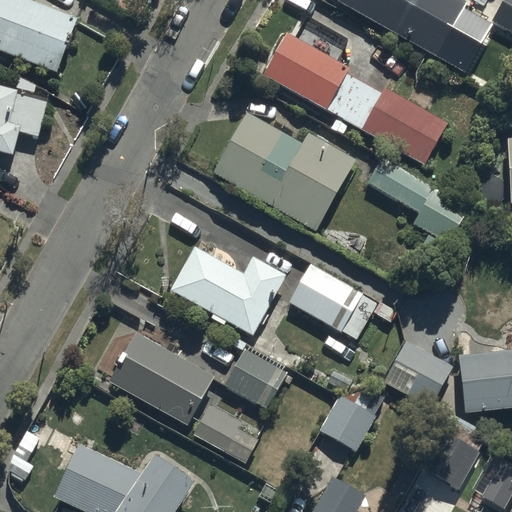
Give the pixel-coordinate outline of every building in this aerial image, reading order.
[(70,23),(14,0),(0,0),(0,47),(50,69),(70,23)] [(339,0),(466,72),(493,25),(463,8),(466,3),(461,0),(339,0)] [(511,0),(498,24),(511,32),(511,0)] [(289,41),(267,80),(426,169),(448,129),(384,94),(380,101),(347,83),(351,75),(289,41)] [(0,157),(15,161),(22,137),(37,141),(47,108),(0,94),(0,157)] [(304,153),(253,124),(221,181),(317,235),(354,170),(309,144),(304,153)] [(433,191),(386,165),(372,191),(422,220),(416,230),(450,250),(470,216),(431,194),(433,191)] [(245,282),(201,256),(177,297),(254,340),(285,285),(254,267),(245,282)] [(358,297),(314,274),(294,310),(355,343),(372,313),(354,304),(358,297)] [(213,388),(137,345),(111,390),(187,432),(213,388)] [(449,375),(407,352),(389,383),(431,407),(449,375)] [(286,379),(245,356),(228,385),(269,408),(286,379)] [(511,360),(462,366),(468,419),(511,414),(511,360)] [(344,406),(326,438),(355,455),(373,423),(344,406)] [(259,442),(210,415),(194,442),(243,469),(259,442)] [(450,443),(430,477),(459,494),(479,460),(450,443)] [(163,461),(146,484),(88,455),(64,504),(80,511),(182,511),(200,488),(163,461)] [(502,511),(511,494),(511,466),(501,461),(480,500),(502,511)] [(363,511),(367,506),(334,488),(320,511),(363,511)]
